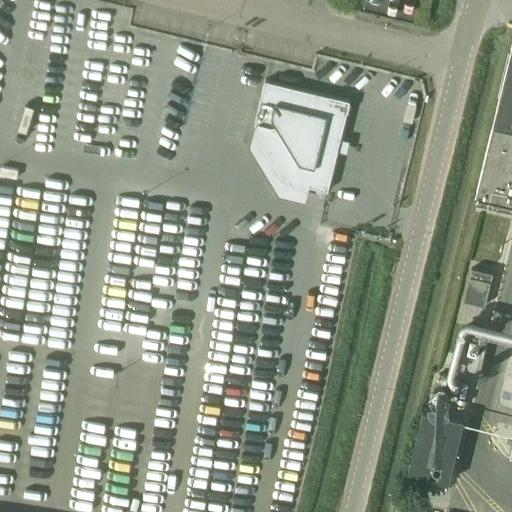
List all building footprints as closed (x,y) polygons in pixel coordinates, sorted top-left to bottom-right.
[(511,42),(475,194),(478,194),(476,202),(511,211),(511,42)] [(289,181),(327,190),(337,150),(330,148),(333,137),(340,139),(349,100),(265,79),(254,124),(289,181)] [(472,267),(464,300),(485,305),(492,272),(472,267)] [(454,370),(478,376),(488,335),(464,329),(454,370)] [(408,472),(449,482),(464,420),(423,410),(408,472)]
